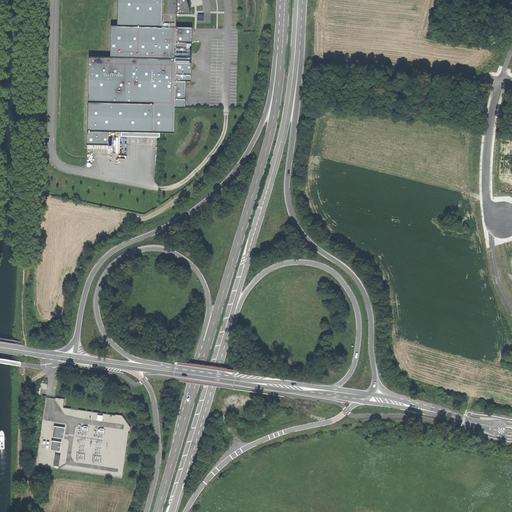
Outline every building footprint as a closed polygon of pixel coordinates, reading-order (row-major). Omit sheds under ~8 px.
[(116,0),(116,27),(110,26),(109,58),(175,59),(175,28),(176,13),(188,13),(187,5),(184,0),(116,0)] [(158,138),(158,132),(173,132),(174,108),(184,108),(185,81),(190,81),(191,28),(175,28),(175,59),(109,58),(88,58),(87,131),(119,131),(119,138),(140,138),(158,138)] [(107,131),(87,131),(86,144),(107,144),(107,131)] [(236,413),(238,403),(226,399),(224,409),(236,413)] [(53,437),(64,438),(66,428),(55,426),(53,437)] [(51,450),(60,451),(62,442),(53,441),(51,450)]
